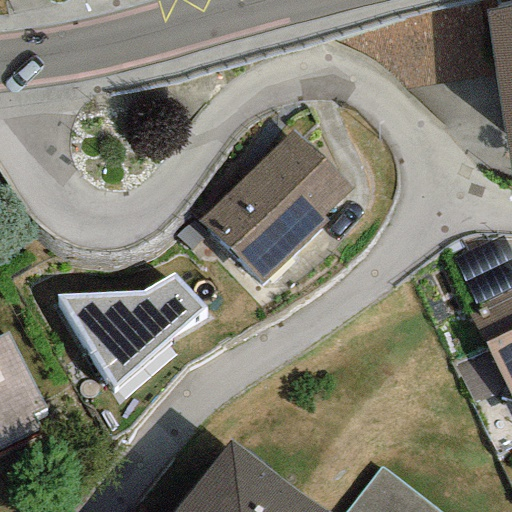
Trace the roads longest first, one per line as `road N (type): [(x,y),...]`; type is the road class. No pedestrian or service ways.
road 1 (residential): [(5,63),(33,161),(80,216),(103,220),(139,207),(249,92),(299,76),(349,80),(371,92),(408,133),(448,213)]
road 2 (residential): [(448,213),(188,404),(99,511)]
road 3 (secondary): [(5,63),(199,23)]
